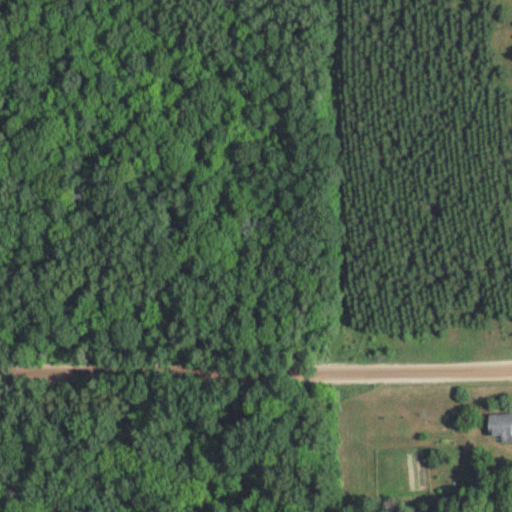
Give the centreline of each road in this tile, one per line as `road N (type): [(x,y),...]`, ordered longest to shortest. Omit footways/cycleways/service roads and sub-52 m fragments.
road 1 (residential): [(0,372),(511,367)]
road 2 (residential): [(0,451),(114,468),(139,511)]
